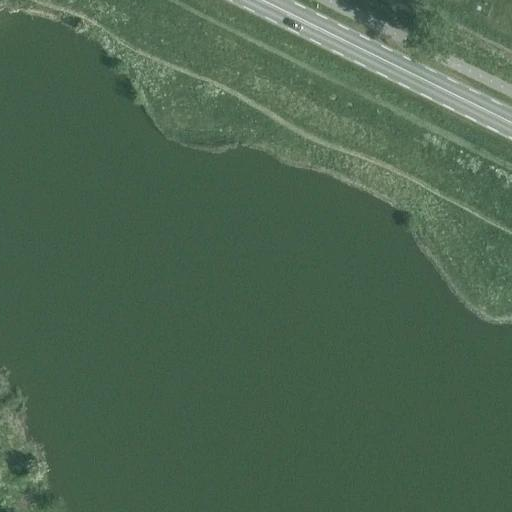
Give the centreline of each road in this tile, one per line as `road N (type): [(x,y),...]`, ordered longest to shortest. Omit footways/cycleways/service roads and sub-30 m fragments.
road 1 (primary): [(428,78),(260,0)]
road 2 (primary): [(428,78),(336,0)]
